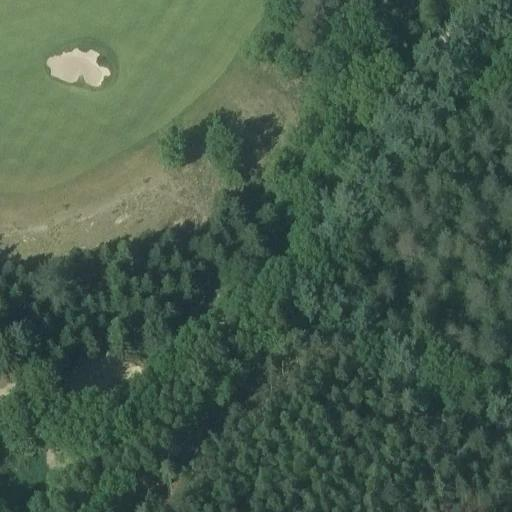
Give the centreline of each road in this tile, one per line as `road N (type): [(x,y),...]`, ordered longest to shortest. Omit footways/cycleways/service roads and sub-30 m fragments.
road 1 (track): [(452,56),(344,217),(112,422),(0,430)]
road 2 (track): [(112,422),(29,511)]
